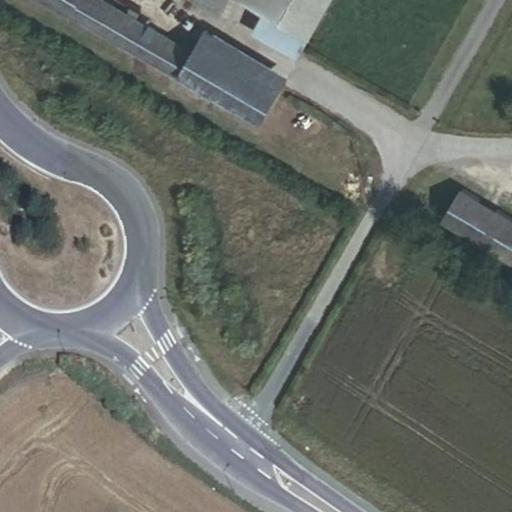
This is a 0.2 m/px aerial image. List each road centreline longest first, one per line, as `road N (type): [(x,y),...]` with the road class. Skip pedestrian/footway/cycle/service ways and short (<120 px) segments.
road 1 (secondary): [(340,511),(209,417),(120,319)]
road 2 (secondary): [(120,319),(142,279),(145,233),(133,201),(113,182),(50,155),(0,109)]
road 3 (secondary): [(2,312),(44,333),(104,333),(120,319)]
